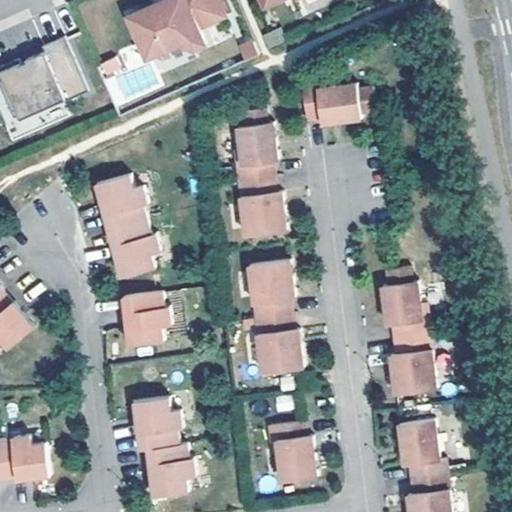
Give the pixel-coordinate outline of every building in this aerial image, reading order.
[(228,12),(222,0),(166,0),(167,1),(159,4),(155,6),(153,2),(132,12),(150,53),(183,39),(196,44),(208,39),(202,24),(228,12)] [(262,35),(268,48),(285,40),(279,27),(262,35)] [(90,88),(66,33),(44,43),(46,48),(28,56),(29,58),(26,60),(22,61),(20,55),(0,64),(6,76),(0,79),(8,97),(13,94),(22,115),(67,96),(67,98),(90,88)] [(248,55),(261,50),(255,36),(242,42),(248,55)] [(154,63),(140,65),(138,50),(99,57),(105,94),(158,86),(154,63)] [(355,90),(355,84),(333,87),(332,82),(300,86),(305,121),(319,119),(320,124),(337,122),(359,120),(358,113),(373,112),(371,88),(355,90)] [(276,192),(272,163),(277,162),(275,147),(272,124),(265,124),(263,110),(241,112),(242,127),(236,128),(240,151),(234,151),(245,236),(286,231),(282,202),(281,192),(276,192)] [(134,175),(99,185),(103,201),(118,254),(124,278),(159,268),(155,254),(164,252),(159,234),(155,235),(147,206),(151,205),(146,187),(138,189),(134,175)] [(293,284),(290,260),(249,266),(263,373),(304,368),(300,338),(298,329),(294,330),(290,300),(295,300),(293,284)] [(436,388),(425,303),(419,304),(416,282),(410,283),(408,268),(385,270),(387,286),(381,287),(384,311),(386,325),(391,325),(395,355),(390,355),(391,367),(395,394),(436,388)] [(11,348),(37,326),(25,311),(16,301),(15,302),(6,290),(7,289),(0,280),(0,337),(1,337),(11,348)] [(166,293),(126,297),(129,321),(132,345),(168,341),(166,326),(175,325),(173,307),(168,308),(166,293)] [(186,429),(184,410),(176,411),(174,397),(137,402),(140,419),(143,449),(151,448),(154,473),(157,496),(192,492),(190,477),(199,476),(197,458),(192,458),(191,443),(183,444),(181,429),(186,429)] [(439,460),(434,419),(399,423),(402,447),(405,446),(405,449),(406,453),(402,453),(404,465),(409,464),(413,493),(408,494),(409,504),(410,511),(451,511),(447,475),(445,459),(439,460)] [(312,435),(307,436),(306,421),(270,425),(272,441),(277,441),(282,481),(318,477),(315,453),(311,454),(311,451),(310,448),(314,447),(312,435)] [(34,435),(15,438),(16,441),(0,442),(0,481),(21,479),(21,480),(31,479),(54,476),(49,443),(35,445),(34,435)]
